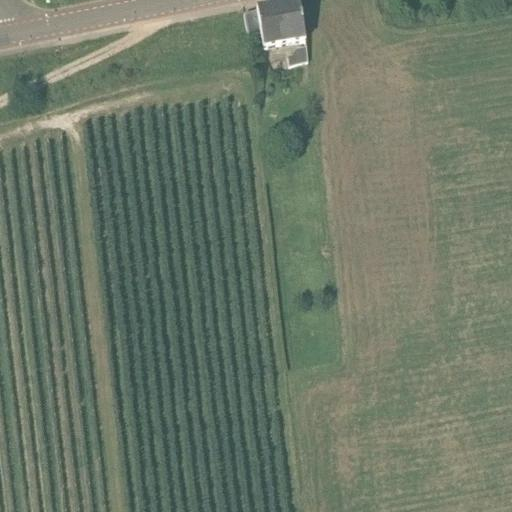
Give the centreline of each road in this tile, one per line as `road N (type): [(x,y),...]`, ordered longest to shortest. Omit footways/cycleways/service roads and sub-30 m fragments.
road 1 (track): [(159,5),(148,33),(0,102)]
road 2 (tertiary): [(186,0),(22,31)]
